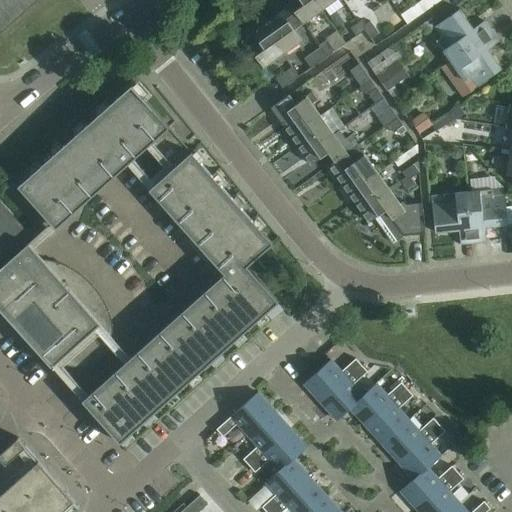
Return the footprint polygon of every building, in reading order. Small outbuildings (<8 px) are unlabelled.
[(0,0),(0,33),(37,0),(0,0)] [(303,22),(321,8),(315,0),(300,0),(303,4),(295,9),(303,22)] [(315,0),(321,8),(332,0),(315,0)] [(300,23),(303,22),(295,9),(290,4),(272,17),(284,35),(274,42),(282,53),(302,39),(298,35),(305,30),(300,23)] [(450,60),(491,30),(484,20),(473,28),(459,8),(438,23),(445,33),(436,40),(450,60)] [(286,59),(282,53),(274,42),(284,35),(272,17),(252,31),(264,48),(254,55),(263,67),(275,58),(279,64),(286,59)] [(362,26),(365,24),(361,19),(350,27),(356,35),(364,29),(362,26)] [(362,26),(364,29),(370,37),(378,32),(370,20),(365,24),(362,26)] [(499,41),(491,30),(450,60),(465,80),(474,73),(481,83),(501,68),(488,49),(499,41)] [(318,45),(319,46),(326,56),(332,52),(332,48),(326,39),(318,45)] [(326,56),(319,46),(303,58),(310,68),(326,56)] [(350,70),(361,86),(370,79),(359,63),(350,70)] [(282,87),(298,76),(291,66),(275,78),(282,87)] [(370,79),(361,86),(359,87),(363,92),(367,93),(376,87),(370,79)] [(119,439),(276,299),(247,266),(273,243),(132,84),(18,186),(52,223),(76,202),(72,198),(84,187),(88,192),(98,182),(94,178),(106,167),(110,172),(120,162),(117,158),(129,147),(132,152),(143,142),(139,138),(144,133),(174,167),(154,185),(163,196),(167,192),(178,204),(174,208),(183,218),(187,214),(198,226),(194,230),(203,241),(207,237),(218,249),(214,252),(223,263),(227,259),(241,274),(235,279),(231,275),(221,285),(224,289),(212,299),(209,295),(198,305),(202,309),(190,319),(186,315),(176,325),(180,329),(168,339),(164,335),(154,345),(157,349),(145,359),(142,355),(131,365),(135,369),(123,379),(119,375),(109,385),(112,389),(100,399),(96,395),(86,405),(120,443),(121,441),(119,439)] [(288,95),(270,108),(283,127),(302,114),(308,124),(320,115),(312,104),(318,100),(312,92),(295,104),(288,95)] [(382,128),(386,125),(397,117),(389,105),(384,109),(384,114),(376,120),(382,128)] [(302,114),(283,127),(297,145),(315,132),(321,142),(333,134),(320,115),(308,124),(302,114)] [(397,117),(386,125),(390,130),(394,131),(403,125),(397,117)] [(416,128),(425,139),(438,129),(429,118),(416,128)] [(315,132),(297,145),(311,165),(328,153),(334,161),(357,145),(348,134),(344,137),(338,130),(333,134),(321,142),(315,132)] [(366,181),(377,173),(364,154),(363,154),(357,145),(334,161),(328,165),(341,184),(359,172),(366,181)] [(411,178),(419,172),(413,164),(402,172),(407,180),(411,178)] [(359,172),(341,184),(355,203),(373,191),(379,200),(391,192),(377,173),(366,181),(359,172)] [(411,178),(407,180),(403,183),(409,192),(417,186),(411,178)] [(470,191),(468,191),(473,242),(485,241),(484,227),(508,225),(504,187),(470,191)] [(373,191),(355,203),(369,223),(375,218),(392,243),(404,235),(425,233),(422,209),(404,210),(391,192),(379,200),(373,191)] [(473,242),(468,191),(443,194),(444,205),(432,207),(435,232),(459,230),(460,243),(473,242)] [(0,255),(25,233),(0,204),(0,255)] [(60,269),(49,266),(50,260),(42,259),(32,261),(27,263),(21,257),(49,232),(44,226),(15,252),(17,253),(0,267),(0,302),(3,307),(11,305),(12,308),(13,313),(15,320),(21,331),(31,344),(44,354),(59,362),(62,363),(75,366),(81,367),(91,365),(94,364),(96,363),(98,362),(102,359),(105,356),(108,352),(110,347),(111,343),(111,342),(112,334),(110,328),(105,312),(97,298),(87,286),(74,276),(60,269)] [(304,383),(320,401),(361,364),(355,358),(341,371),(330,359),(304,383)] [(367,371),(361,364),(320,401),(337,420),(350,408),(363,396),(363,395),(353,384),(367,371)] [(350,408),(366,425),(407,389),(401,382),(386,395),(376,383),(363,395),(363,396),(350,408)] [(366,425),(382,443),(409,419),(398,408),(413,395),(407,389),(366,425)] [(237,423),(247,435),(274,411),(257,392),(216,429),(223,436),(237,423)] [(243,459),(249,465),(290,428),(274,411),(247,435),(257,446),(243,459)] [(419,431),(409,419),(382,443),(398,461),(439,424),(433,418),(419,431)] [(445,431),(439,424),(398,461),(413,479),(414,479),(427,467),(428,468),(441,456),(430,444),(445,431)] [(269,459),(279,470),(292,458),(293,459),(306,447),(290,428),(249,465),(255,472),(269,459)] [(0,511),(60,511),(74,500),(18,438),(18,437),(0,452),(0,511)] [(262,507),(266,511),(269,511),(309,476),(293,459),(292,458),(279,470),(265,482),(276,493),(262,507)] [(437,478),(428,468),(427,467),(414,479),(413,479),(400,491),(416,509),(458,472),(452,465),(437,478)] [(464,479),(458,472),(416,509),(419,511),(449,511),(459,503),(449,492),(464,479)] [(309,476),(269,511),(282,511),(288,507),(292,511),(304,511),(325,494),(309,476)] [(340,511),(325,494),(304,511),(340,511)] [(198,511),(208,504),(200,495),(180,511),(198,511)] [(471,511),(467,511),(459,503),(449,511),(485,511),(490,508),(484,501),(471,511)]
